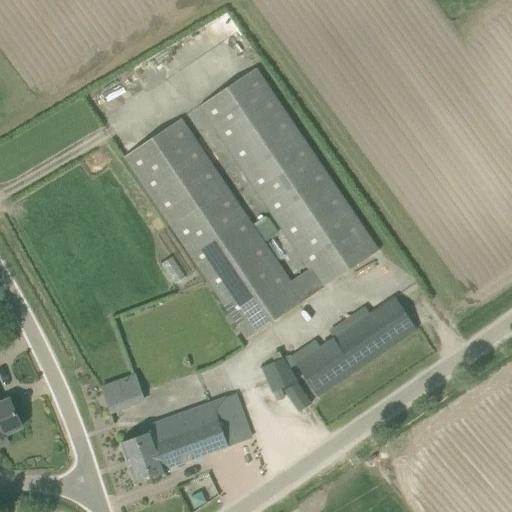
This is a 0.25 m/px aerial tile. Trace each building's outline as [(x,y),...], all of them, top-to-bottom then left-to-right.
[(183,118),(126,157),(248,340),(379,250),(257,69),(199,108),(309,270),(292,281),(183,118)] [(296,364),(318,397),(418,330),(396,297),(395,298),(297,364),(296,364)] [(274,393),(298,382),(287,357),(262,368),(274,393)] [(138,371),(104,387),(116,411),(150,395),(138,371)] [(300,412),(312,404),(297,383),(285,391),(300,412)] [(168,469),(202,457),(243,442),(233,413),(241,410),(236,395),(151,426),(153,432),(121,443),(136,484),(169,473),(168,469)] [(0,405),(0,404),(0,448),(11,443),(7,434),(23,427),(11,400),(0,405)] [(420,511),(389,466),(350,493),(363,511),(420,511)]
